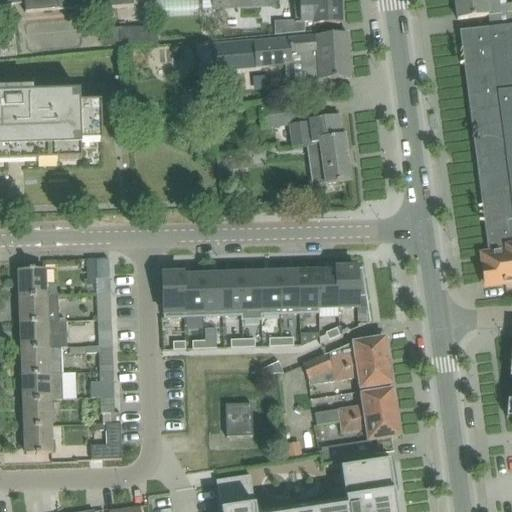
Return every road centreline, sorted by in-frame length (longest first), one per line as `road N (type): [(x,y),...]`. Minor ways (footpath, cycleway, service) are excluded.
road 1 (residential): [(0,481),(160,475),(141,238)]
road 2 (residential): [(141,238),(420,228)]
road 3 (tertiary): [(420,228),(392,0)]
road 4 (tertiary): [(461,511),(435,322)]
road 5 (residential): [(0,243),(141,238)]
